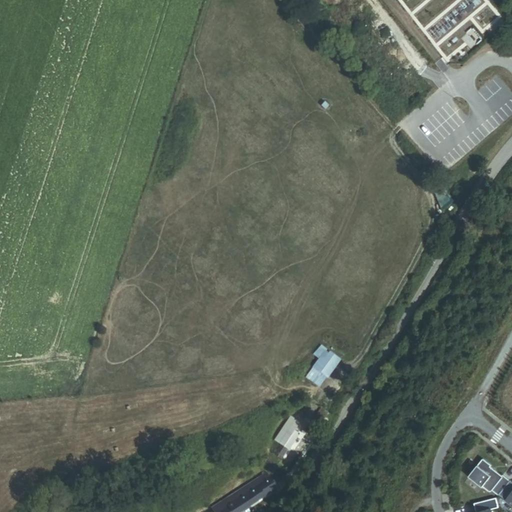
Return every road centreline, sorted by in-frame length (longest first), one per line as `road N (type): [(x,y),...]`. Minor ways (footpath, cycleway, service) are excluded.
road 1 (unclassified): [(511,148),(464,209),(312,475),(278,511)]
road 2 (track): [(464,209),(279,0)]
road 3 (residential): [(436,511),(435,462),(468,408),(511,446)]
